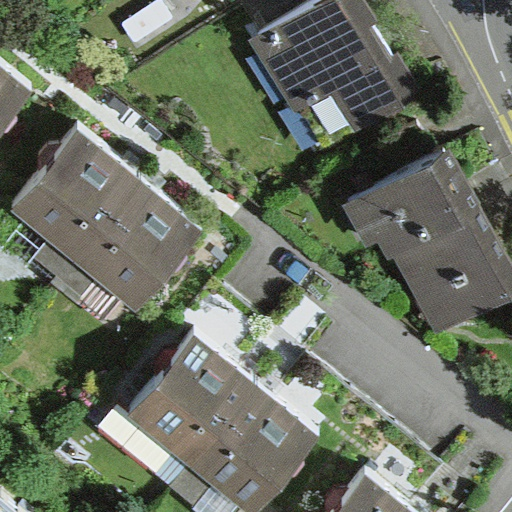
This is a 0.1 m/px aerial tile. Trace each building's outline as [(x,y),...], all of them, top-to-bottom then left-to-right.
[(413,81),(363,0),(315,0),(252,39),(295,109),(317,96),(336,128),(413,81)] [(0,113),(27,80),(0,58),(0,113)] [(142,173),(83,126),(18,207),(57,238),(43,256),(62,272),(142,173)] [(482,213),(443,143),(343,197),(366,239),(384,229),(399,258),(482,213)] [(201,221),(142,173),(62,272),(84,289),(100,270),(137,300),(201,221)] [(511,267),(482,213),(399,258),(437,327),(511,285),(511,267)] [(257,377),(198,330),(133,411),(172,442),(158,460),(177,475),(257,377)] [(316,425),(257,377),(177,475),(199,493),(215,473),(252,504),(316,425)] [(423,511),(372,470),(337,511),(423,511)] [(25,511),(0,490),(0,511),(25,511)]
